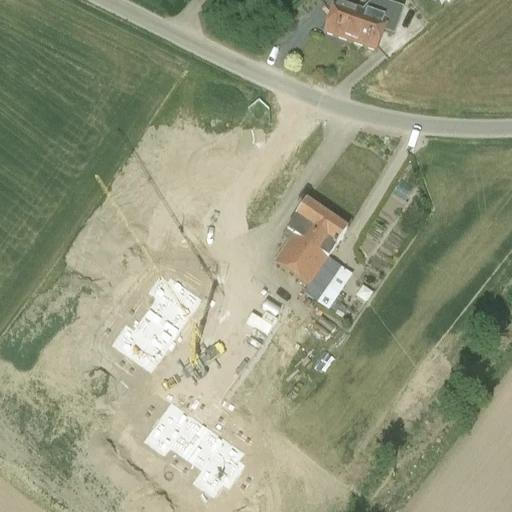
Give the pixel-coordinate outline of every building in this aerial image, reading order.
[(334,2),(323,35),(346,43),(358,11),(334,2)] [(375,54),(387,21),(358,11),(346,43),(375,54)] [(287,243),(272,264),(307,288),(302,296),(312,302),(325,312),(350,277),(327,260),(346,232),(305,204),(281,239),(287,243)] [(144,316),(176,338),(202,301),(169,279),(144,316)] [(176,338),(144,316),(118,353),(151,375),(176,338)] [(279,422),(331,346),(288,316),(236,392),(279,422)] [(185,462),(207,429),(170,404),(148,436),(185,462)] [(207,429),(185,462),(222,487),(244,455),(207,429)]
